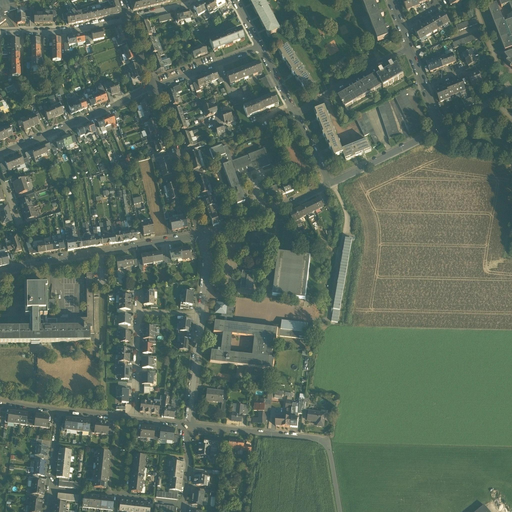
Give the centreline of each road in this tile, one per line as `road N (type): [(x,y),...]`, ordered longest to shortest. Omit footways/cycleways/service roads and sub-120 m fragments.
road 1 (residential): [(187,425),(324,441),(340,511)]
road 2 (residential): [(0,272),(200,235)]
road 3 (residential): [(152,87),(0,154)]
road 4 (residential): [(152,87),(200,235)]
road 5 (residential): [(200,235),(328,184)]
road 6 (residential): [(409,47),(294,114)]
road 7 (residential): [(0,32),(61,32),(130,19)]
road 8 (residential): [(439,125),(328,184)]
